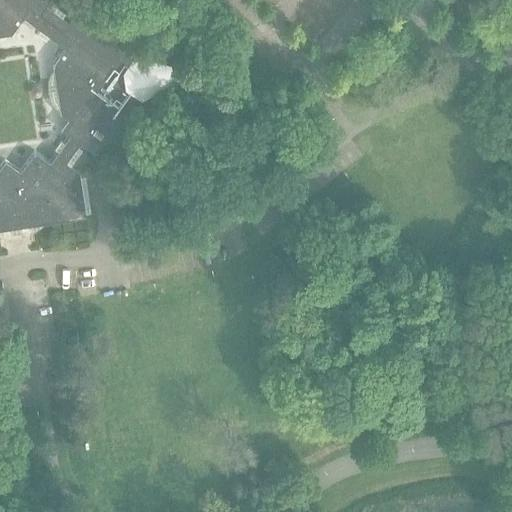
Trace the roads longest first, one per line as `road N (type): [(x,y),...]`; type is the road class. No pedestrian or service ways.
road 1 (residential): [(0,269),(209,230),(350,126),(470,76)]
road 2 (residential): [(281,511),(321,470),(365,452),(511,441)]
